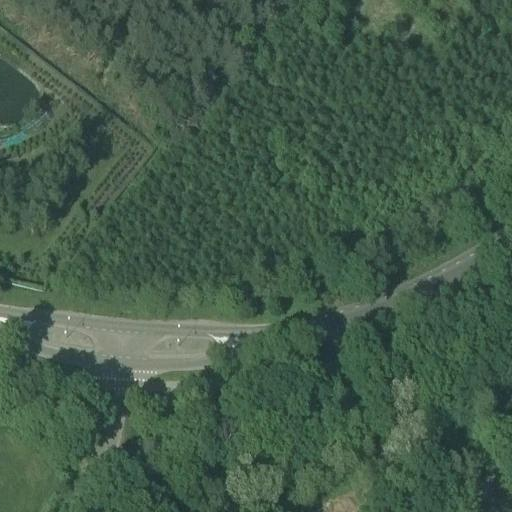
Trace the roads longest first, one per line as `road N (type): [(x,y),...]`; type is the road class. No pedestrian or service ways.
road 1 (tertiary): [(269,339),(408,295),(511,239)]
road 2 (tertiary): [(123,365),(200,365),(269,339)]
road 3 (tertiary): [(269,339),(128,328)]
road 4 (unclassified): [(78,511),(104,457),(121,385)]
road 5 (tertiary): [(0,327),(46,354),(123,365)]
road 6 (tertiary): [(128,328),(0,315)]
